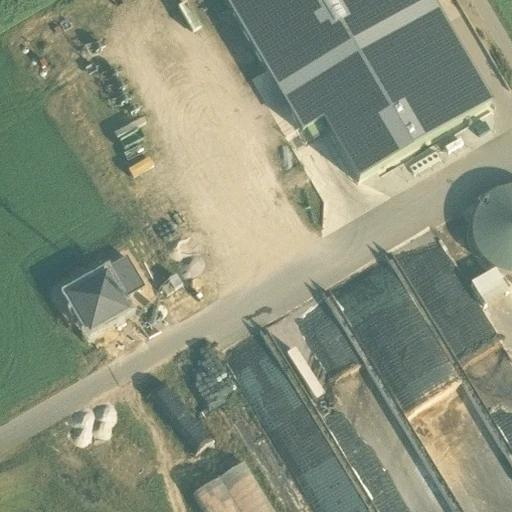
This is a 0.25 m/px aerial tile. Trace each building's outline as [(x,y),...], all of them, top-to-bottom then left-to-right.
[(425,60),(390,0),(222,0),(265,73),(286,61),(308,100),(288,112),(301,135),(305,133),(318,125),(322,123),(358,184),(490,107),(453,44),(425,60)] [(390,0),(425,60),(453,44),(441,23),(440,24),(425,0),(390,0)] [(511,0),(510,0),(503,4),(511,19),(511,0)] [(233,257),(89,8),(40,37),(185,285),(233,257)] [(286,61),(265,73),(288,112),(308,100),(286,61)] [(305,133),(311,142),(323,135),(318,125),(305,133)] [(473,131),(478,140),(488,133),(484,125),(473,131)] [(459,143),(444,151),(447,156),(461,148),(459,143)] [(0,206),(10,223),(37,207),(0,145),(0,206)] [(511,190),(511,191),(494,196),(481,207),(472,223),(471,240),(477,257),(490,271),(505,277),(511,277),(511,190)] [(103,283),(118,308),(142,294),(124,263),(100,277),(103,283)] [(118,308),(103,283),(67,304),(89,341),(125,320),(118,308)] [(300,430),(275,430),(275,448),(307,511),(351,511),(354,510),(350,503),(357,499),(351,486),(336,493),(336,484),(333,477),(343,477),(316,424),(300,424),(300,430)] [(89,452),(134,492),(155,469),(110,429),(89,452)] [(428,500),(418,506),(421,511),(453,511),(415,447),(401,455),(428,500)] [(94,511),(110,511),(123,496),(66,454),(48,478),(94,511)] [(272,511),(247,466),(194,496),(203,511),(272,511)]
